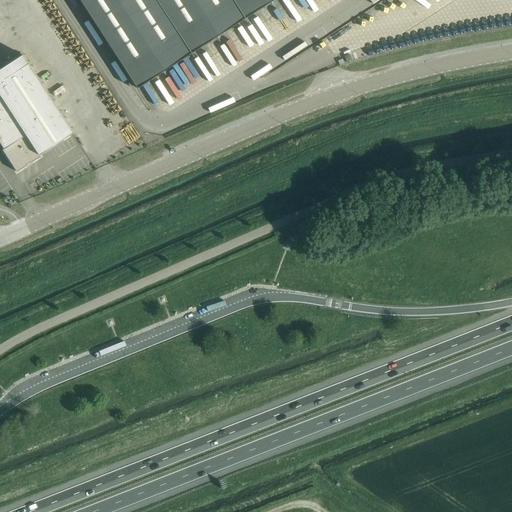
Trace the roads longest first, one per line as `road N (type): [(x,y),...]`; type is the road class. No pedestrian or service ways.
road 1 (unclassified): [(0,349),(346,188),(429,160),(511,145)]
road 2 (unclassified): [(0,238),(339,93),(511,51)]
road 3 (motorway): [(511,321),(29,511)]
road 4 (motorway): [(91,511),(511,347)]
road 5 (unknown): [(323,24),(352,40),(369,38),(495,0)]
